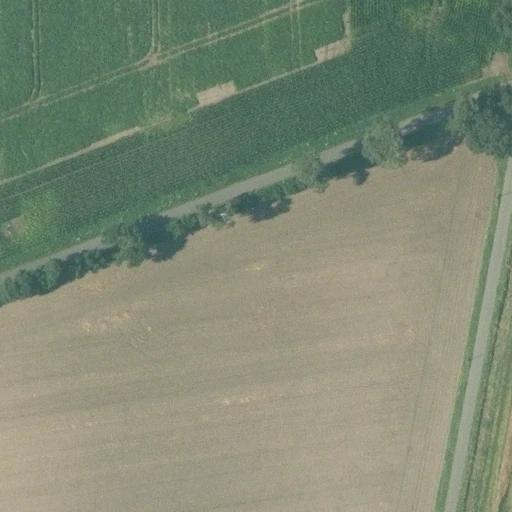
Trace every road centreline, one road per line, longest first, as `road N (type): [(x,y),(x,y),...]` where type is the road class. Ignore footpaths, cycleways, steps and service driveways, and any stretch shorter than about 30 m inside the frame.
road 1 (unclassified): [(0,275),(511,95)]
road 2 (unclassified): [(443,511),(511,140)]
